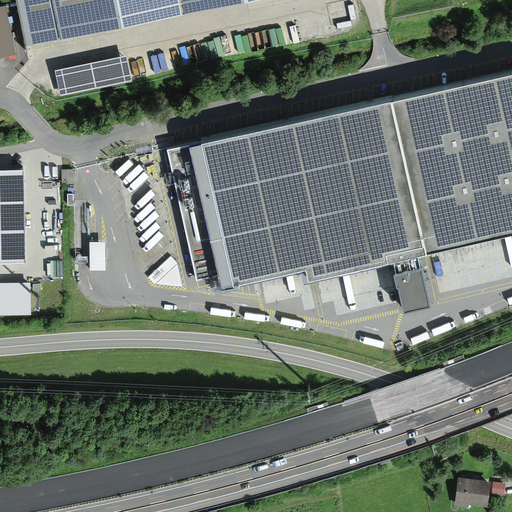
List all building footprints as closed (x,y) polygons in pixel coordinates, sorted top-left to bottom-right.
[(16,0),(27,45),(248,0),(16,0)] [(0,57),(16,54),(7,6),(0,6),(0,57)] [(127,57),(55,71),(60,95),(132,81),(127,57)] [(511,70),(168,147),(200,289),(511,218),(511,70)] [(76,183),(76,169),(63,169),(64,183),(76,183)] [(22,172),(0,172),(0,262),(24,262),(22,172)] [(109,270),(108,241),(92,241),(93,270),(109,270)] [(29,284),(0,284),(0,314),(30,314),(29,284)] [(488,506),(491,481),(479,480),(458,478),(455,506),(468,508),(469,504),(488,506)] [(505,483),(493,482),(492,494),(504,495),(505,483)]
